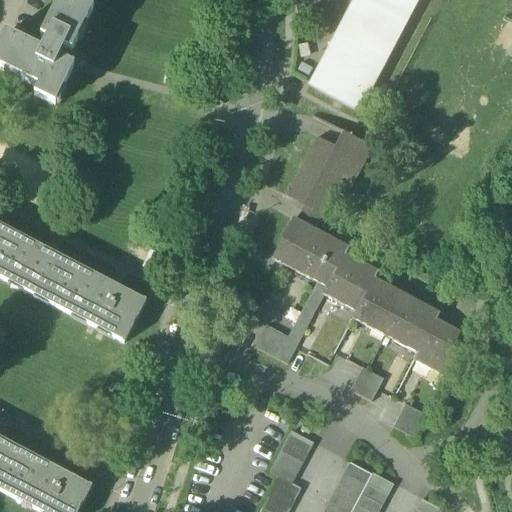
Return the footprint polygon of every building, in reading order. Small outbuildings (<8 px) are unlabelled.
[(33,98),(55,108),(73,70),(73,69),(59,62),(64,52),(71,56),(72,54),(93,10),(71,0),(59,0),(40,40),(46,43),(41,54),(4,36),(0,44),(0,71),(37,89),(33,98)] [(357,0),(311,88),(357,112),(415,0),(357,0)] [(81,59),(72,54),(71,56),(64,52),(59,62),(73,69),(73,70),(75,71),(74,72),(76,73),(83,59),(81,58),(81,59)] [(304,208),(321,217),(334,193),(346,199),(372,149),(342,134),(334,149),(317,139),(285,199),(304,208)] [(295,222),(313,231),(321,217),(304,208),(295,222)] [(316,285),(326,290),(345,257),(349,250),(313,231),(295,222),(292,220),(279,245),(271,261),(316,285)] [(0,279),(123,345),(132,328),(131,328),(135,320),(136,321),(144,304),(0,228),(0,279)] [(323,298),(355,314),(374,281),(378,274),(345,257),(326,290),(322,297),(323,298)] [(351,321),(416,356),(435,322),(439,315),(374,281),(355,314),(351,321)] [(276,361),(287,367),(323,298),(322,297),(326,290),(316,285),(287,339),(276,361)] [(460,335),(435,322),(416,356),(412,363),(446,380),(459,355),(452,350),(460,335)] [(254,349),(276,361),(287,339),(265,328),(254,349)] [(337,359),(328,384),(348,390),(356,365),(337,359)] [(349,393),(371,404),(383,381),(366,373),(361,370),(349,393)] [(392,429),(414,440),(426,417),(404,406),(392,429)] [(290,434),(311,445),(318,432),(297,421),(290,434)] [(290,434),(285,444),(306,455),(311,445),(290,434)] [(0,492),(36,511),(77,511),(81,505),(90,489),(0,441),(0,492)] [(301,465),(306,455),(285,444),(280,454),(301,465)] [(295,475),(301,465),(280,454),(274,464),(295,475)] [(290,485),(295,475),(274,464),(269,475),(277,480),(278,479),(290,485)] [(350,465),(344,476),(365,487),(366,486),(371,477),(350,465)] [(371,477),(366,486),(387,497),(393,487),(372,475),(371,477)] [(360,497),(365,487),(344,476),(339,486),(360,497)] [(299,490),(290,485),(278,479),(277,480),(272,490),(293,501),(299,490)] [(355,507),(360,497),(339,486),(333,496),(355,507)] [(365,487),(360,497),(382,508),(387,497),(366,486),(365,487)] [(288,511),(293,501),(272,490),(267,500),(288,511)] [(333,496),(328,506),(338,511),(352,511),(355,507),(333,496)] [(360,497),(355,507),(364,511),(379,511),(382,508),(360,497)] [(265,511),(287,511),(288,511),(267,500),(262,510),(265,511)] [(441,511),(421,501),(415,511),(441,511)]
